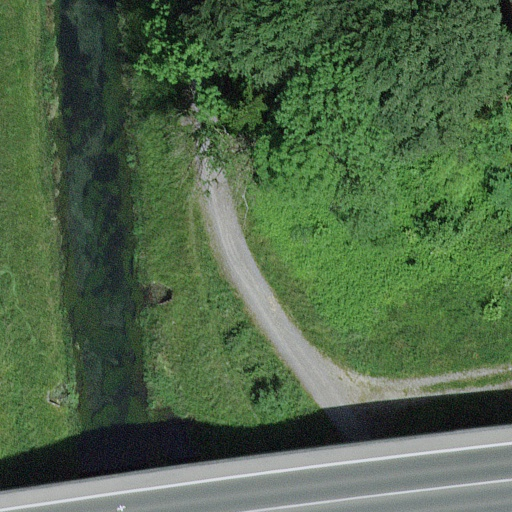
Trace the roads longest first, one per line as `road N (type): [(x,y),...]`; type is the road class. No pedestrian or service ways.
road 1 (track): [(417,511),(257,296),(227,235),(201,0)]
road 2 (secondary): [(259,511),(511,481)]
